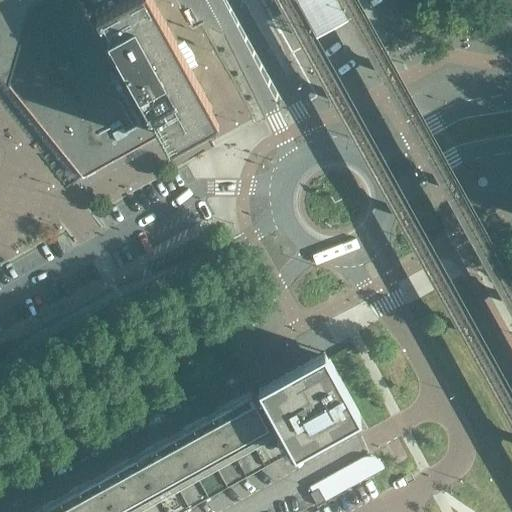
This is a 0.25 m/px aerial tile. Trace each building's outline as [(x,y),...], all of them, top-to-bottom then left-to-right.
[(102,42),(90,21),(78,0),(0,0),(0,73),(6,82),(14,91),(29,110),(43,127),(48,133),(83,177),(112,161),(130,151),(161,134),(162,134),(212,106),(191,69),(177,43),(153,0),(128,0),(97,18),(107,37),(135,87),(128,91),(124,83),(113,63),(102,42)] [(285,0),(302,30),(307,39),(326,29),(341,21),(357,12),(350,0),(285,0)] [(181,511),(186,510),(195,505),(204,500),(213,495),(222,490),(231,485),(240,480),(249,475),(258,470),(267,465),(276,460),(285,455),(294,450),(295,453),(326,436),(361,416),(330,361),(329,358),(325,351),(322,352),(261,386),(259,387),(260,389),(261,390),(255,393),(254,390),(253,390),(253,389),(252,389),(253,391),(252,391),(219,410),(217,408),(218,410),(217,411),(197,422),(142,452),(126,461),(59,497),(41,507),(40,506),(39,506),(40,508),(33,511),(181,511)] [(319,488),(326,501),(343,492),(368,478),(373,475),(384,469),(384,468),(384,467),(383,466),(383,465),(383,464),(382,463),(381,462),(380,461),(379,460),(378,459),(377,458),(376,458),(375,458),(374,457),(373,457),(372,457),(371,456),(370,456),(369,456),(368,456),(367,456),(366,457),(365,457),(364,457),(363,457),(362,458),(310,487),(313,492),(319,488)] [(319,488),(313,492),(320,504),(326,501),(319,488)]
